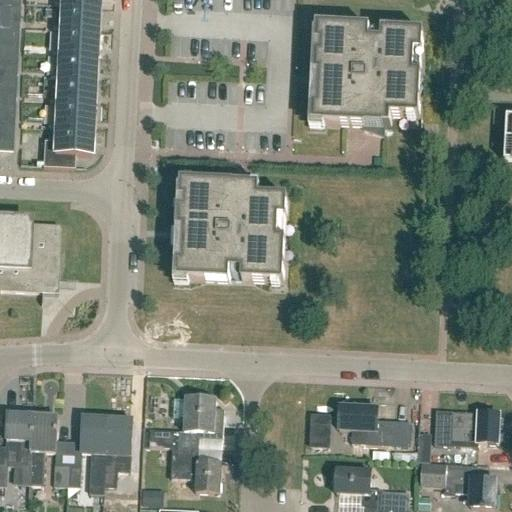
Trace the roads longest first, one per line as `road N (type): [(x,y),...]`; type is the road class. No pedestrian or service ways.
road 1 (unclassified): [(254,361),(511,377)]
road 2 (unclassified): [(124,194),(133,0)]
road 3 (unclassified): [(114,355),(124,194)]
road 4 (residential): [(250,511),(254,361)]
road 5 (unclassified): [(114,355),(254,361)]
road 6 (residential): [(124,194),(0,187)]
